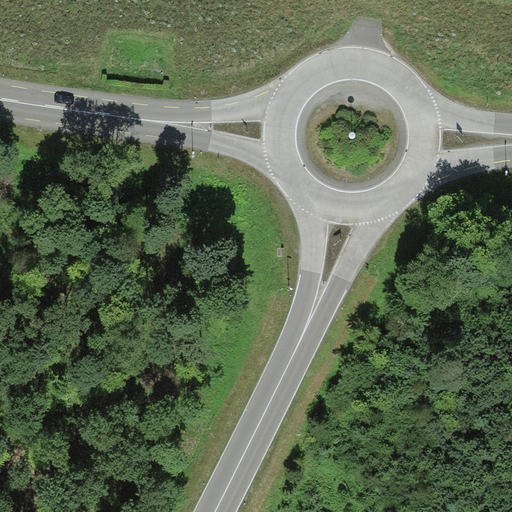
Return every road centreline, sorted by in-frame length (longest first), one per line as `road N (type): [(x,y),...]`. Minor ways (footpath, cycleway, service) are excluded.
road 1 (tertiary): [(0,98),(284,132)]
road 2 (primary): [(300,339),(216,511)]
road 3 (primary): [(300,339),(387,201)]
road 4 (primary): [(407,99),(380,77),(339,73),(302,94),(284,132)]
road 5 (primary): [(304,190),(311,217),(300,339)]
